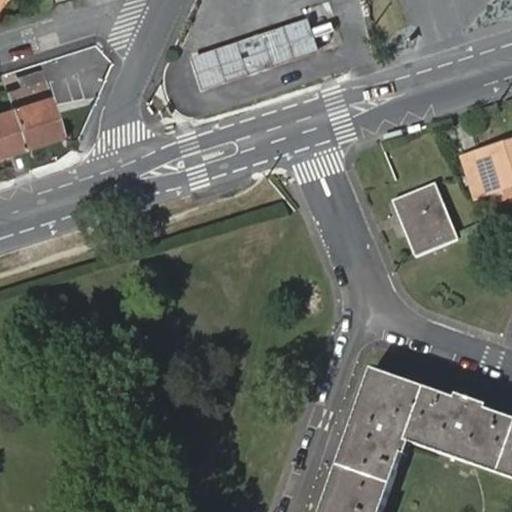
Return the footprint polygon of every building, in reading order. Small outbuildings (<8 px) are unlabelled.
[(263,35),(273,68),(319,54),(308,20),(263,35)] [(250,75),(273,68),(263,35),(240,42),(250,75)] [(204,90),(250,75),(240,42),(194,57),(204,90)] [(18,78),(22,89),(44,82),(40,70),(18,78)] [(22,89),(7,94),(13,108),(12,110),(24,146),(46,139),(44,136),(60,131),(49,97),(44,82),(22,89)] [(0,154),(24,146),(12,110),(0,114),(0,154)] [(403,135),(402,130),(384,136),(385,140),(403,135)] [(44,136),(46,139),(61,134),(60,131),(44,136)] [(511,150),(511,145),(499,150),(500,154),(511,150)] [(490,194),(511,187),(511,150),(500,154),(499,150),(479,156),(490,194)] [(478,197),(490,194),(479,156),(464,159),(472,186),(478,197)] [(437,184),(401,198),(410,220),(403,223),(417,258),(460,242),(437,184)] [(511,200),(511,187),(490,194),(494,206),(511,200)] [(410,220),(401,198),(394,201),(403,223),(410,220)] [(458,400),(374,371),(350,436),(323,511),(384,511),(398,474),(405,456),(408,457),(413,445),(511,480),(511,419),(488,411),(490,407),(460,397),(458,400)]
